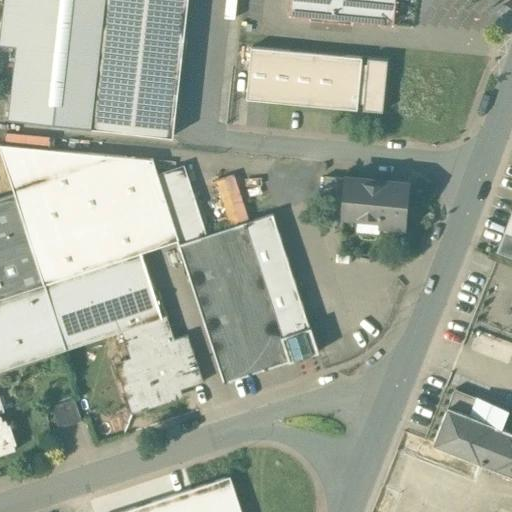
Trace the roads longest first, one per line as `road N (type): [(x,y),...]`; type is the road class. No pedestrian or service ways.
road 1 (residential): [(511,99),(387,408)]
road 2 (residential): [(241,429),(0,510)]
road 3 (residential): [(387,408),(358,398),(318,401),(241,429)]
road 4 (residential): [(241,429),(296,440),(362,469)]
